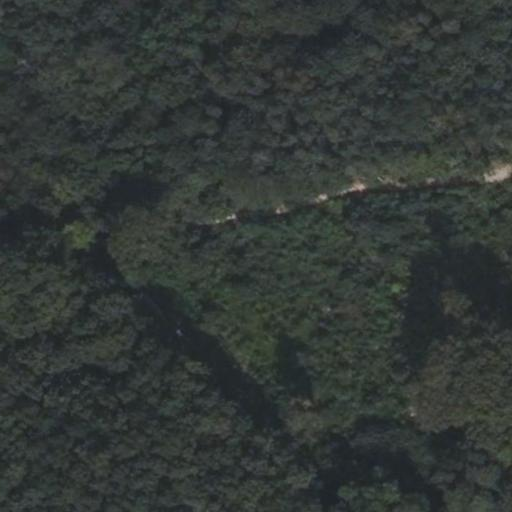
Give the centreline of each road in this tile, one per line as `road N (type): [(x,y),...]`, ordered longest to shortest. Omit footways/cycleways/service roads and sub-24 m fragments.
road 1 (track): [(511,165),(361,187),(10,261)]
road 2 (track): [(10,261),(94,115),(209,0)]
